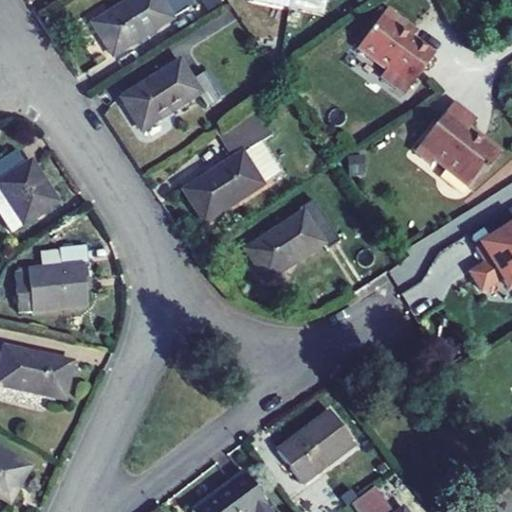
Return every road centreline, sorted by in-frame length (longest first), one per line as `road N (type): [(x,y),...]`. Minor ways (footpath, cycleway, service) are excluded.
road 1 (residential): [(33,69),(175,286)]
road 2 (residential): [(67,511),(175,286)]
road 3 (residential): [(289,383),(113,511)]
road 4 (residential): [(175,286),(213,321),(260,344),(289,383)]
